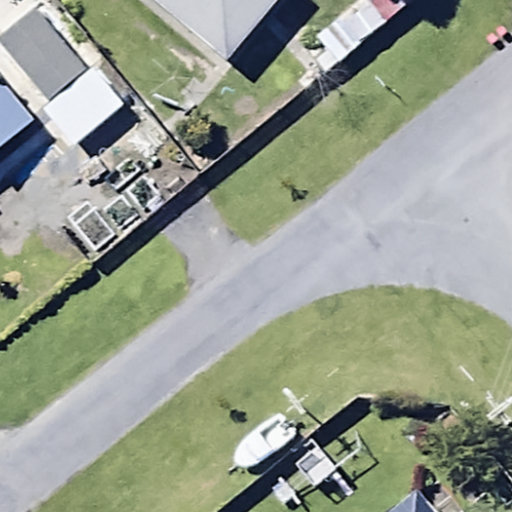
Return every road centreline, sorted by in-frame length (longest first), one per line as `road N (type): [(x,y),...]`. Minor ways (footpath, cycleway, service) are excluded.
road 1 (residential): [(0,496),(424,155)]
road 2 (residential): [(424,155),(511,263)]
